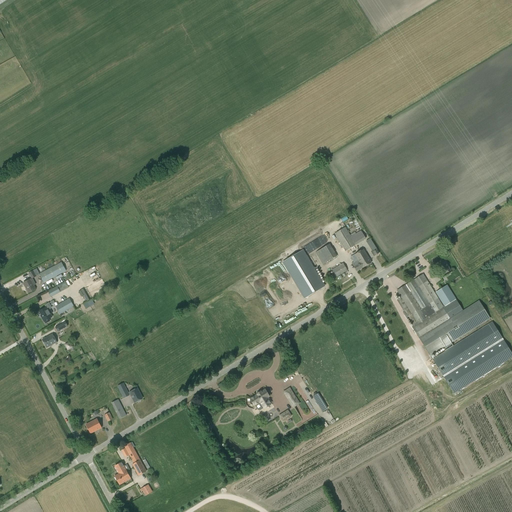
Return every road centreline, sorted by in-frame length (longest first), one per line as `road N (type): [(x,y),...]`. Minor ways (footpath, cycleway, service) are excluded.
road 1 (unclassified): [(86,456),(511,193)]
road 2 (unclassified): [(86,456),(0,289)]
